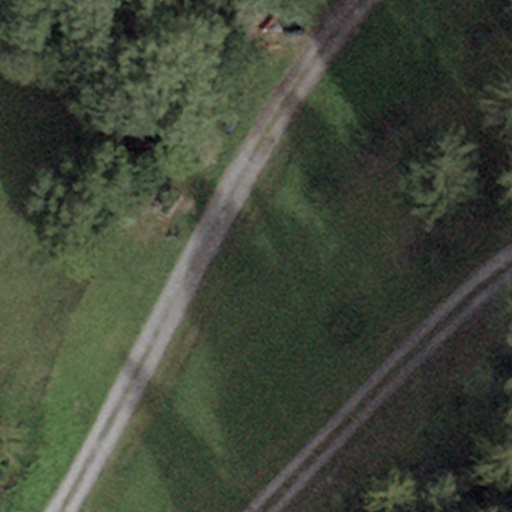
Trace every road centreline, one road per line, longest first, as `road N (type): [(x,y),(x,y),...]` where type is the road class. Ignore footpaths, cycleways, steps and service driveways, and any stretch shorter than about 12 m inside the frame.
road 1 (track): [(61,511),(303,72),(361,0)]
road 2 (track): [(252,511),(461,306),(511,268)]
